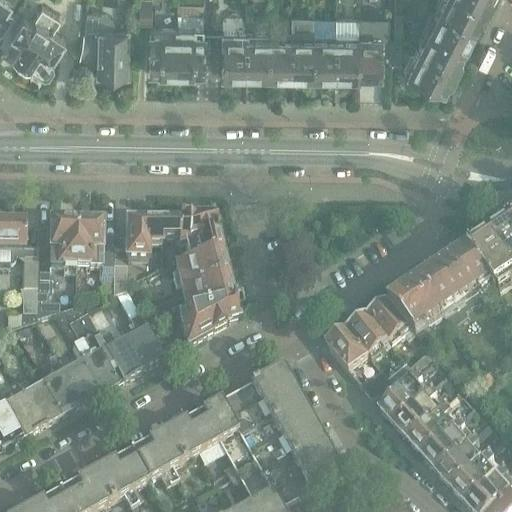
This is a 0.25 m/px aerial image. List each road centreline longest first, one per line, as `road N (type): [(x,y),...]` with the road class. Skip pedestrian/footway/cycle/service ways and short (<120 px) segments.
road 1 (residential): [(0,501),(292,335)]
road 2 (unclassified): [(0,149),(234,153)]
road 3 (residential): [(419,511),(375,475),(292,335)]
road 4 (unclassified): [(368,156),(482,195),(511,178)]
road 5 (residential): [(234,153),(265,299)]
road 6 (unclassified): [(511,167),(418,152),(368,156)]
road 7 (residential): [(292,335),(412,258)]
road 8 (unclassified): [(234,153),(368,156)]
